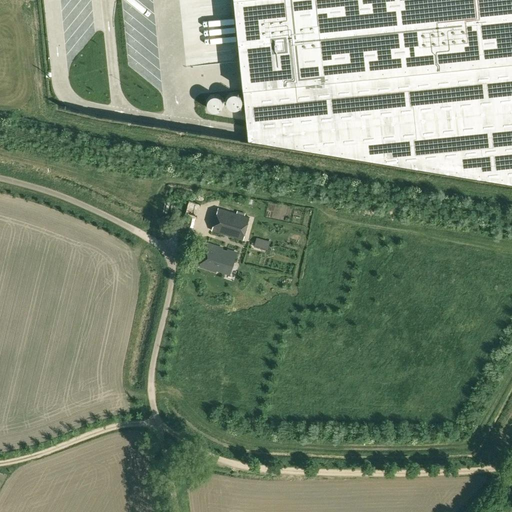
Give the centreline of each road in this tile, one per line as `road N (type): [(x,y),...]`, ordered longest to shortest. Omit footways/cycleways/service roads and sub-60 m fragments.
road 1 (track): [(511,467),(253,468),(199,452),(157,423),(106,428),(0,463)]
road 2 (unclassified): [(175,511),(151,391),(169,256),(126,225),(0,178)]
